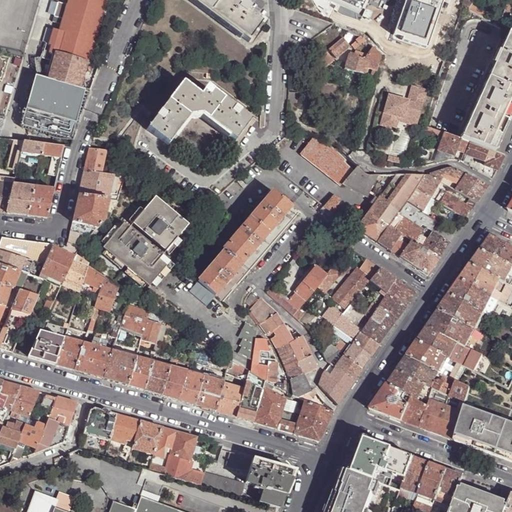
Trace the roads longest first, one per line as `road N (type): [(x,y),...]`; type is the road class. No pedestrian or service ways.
road 1 (residential): [(0,366),(326,460)]
road 2 (residential): [(431,291),(315,217),(238,295),(233,316)]
road 3 (residential): [(140,0),(76,150),(53,229)]
road 4 (residential): [(511,478),(347,415)]
road 5 (residential): [(500,189),(453,164),(375,171),(351,153)]
road 6 (tertiary): [(431,291),(347,415)]
